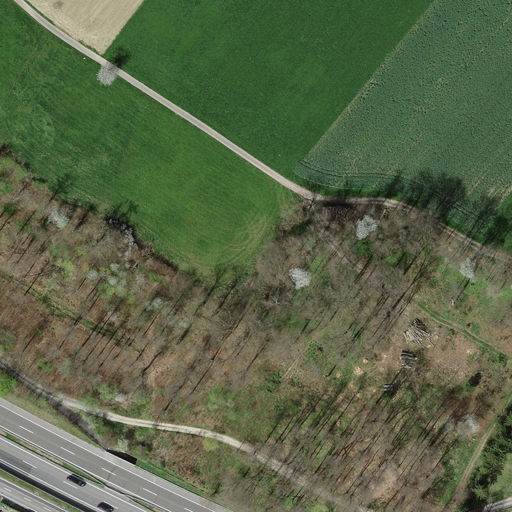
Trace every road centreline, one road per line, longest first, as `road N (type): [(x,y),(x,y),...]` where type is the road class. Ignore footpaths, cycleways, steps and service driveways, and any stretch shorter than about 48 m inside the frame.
road 1 (track): [(18,0),(311,198),(363,192),(416,205),(511,257)]
road 2 (motorway): [(188,511),(0,417)]
road 3 (motorway): [(0,450),(120,511)]
